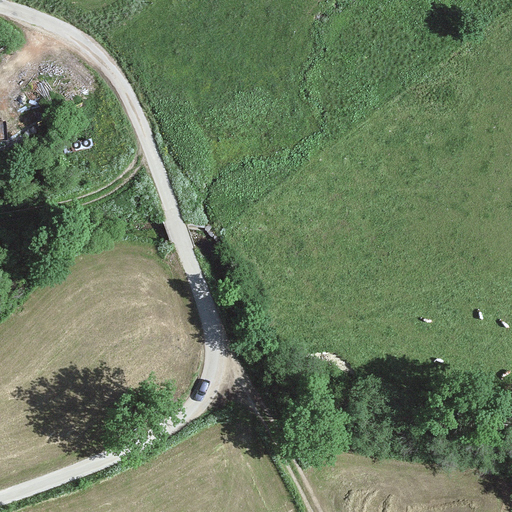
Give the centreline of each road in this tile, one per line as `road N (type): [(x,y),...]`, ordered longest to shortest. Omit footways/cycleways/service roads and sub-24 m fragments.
road 1 (unclassified): [(0,500),(153,439),(206,388),(216,340),(127,92),(85,41),(0,9)]
road 2 (track): [(216,340),(310,511)]
